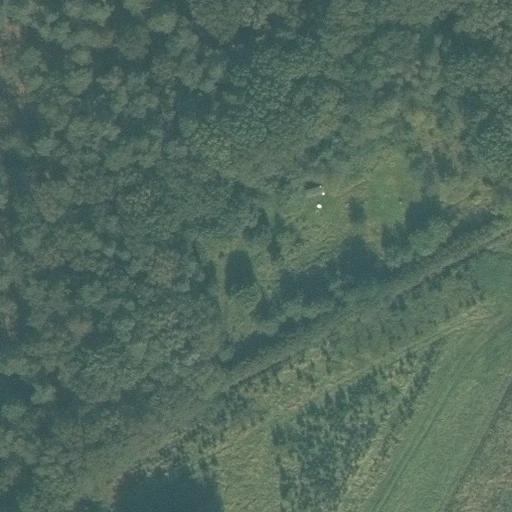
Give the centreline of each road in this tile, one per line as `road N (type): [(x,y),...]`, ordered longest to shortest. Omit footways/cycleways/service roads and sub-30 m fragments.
road 1 (track): [(47,105),(62,409),(83,511)]
road 2 (track): [(300,0),(47,105)]
